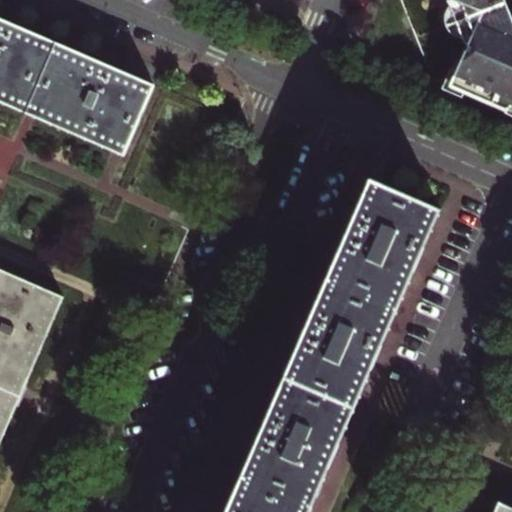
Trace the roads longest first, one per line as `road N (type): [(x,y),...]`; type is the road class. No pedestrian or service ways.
road 1 (residential): [(295,88),(511,183)]
road 2 (residential): [(90,0),(295,88)]
